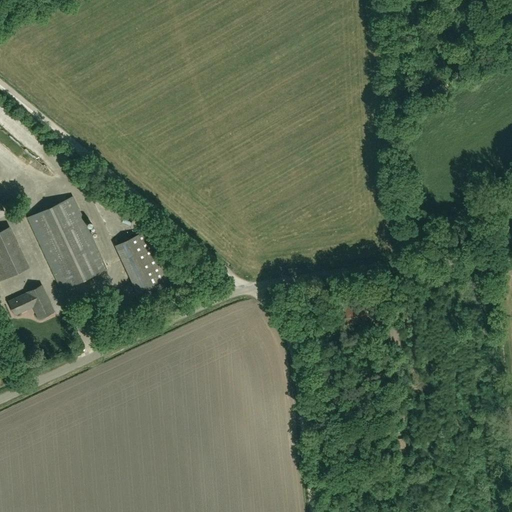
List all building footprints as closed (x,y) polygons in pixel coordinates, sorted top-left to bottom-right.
[(0,152),(21,168),(27,161),(0,140),(0,152)] [(61,290),(106,268),(73,196),(27,217),(61,290)] [(122,210),(105,215),(109,228),(126,223),(122,210)] [(0,280),(28,267),(9,226),(0,230),(0,280)] [(166,279),(143,231),(114,245),(137,293),(166,279)] [(182,269),(178,272),(183,278),(187,274),(182,269)] [(53,311),(41,285),(27,292),(27,293),(9,302),(15,314),(33,306),(39,318),(53,311)] [(363,305),(346,309),(350,324),(367,319),(363,305)]
